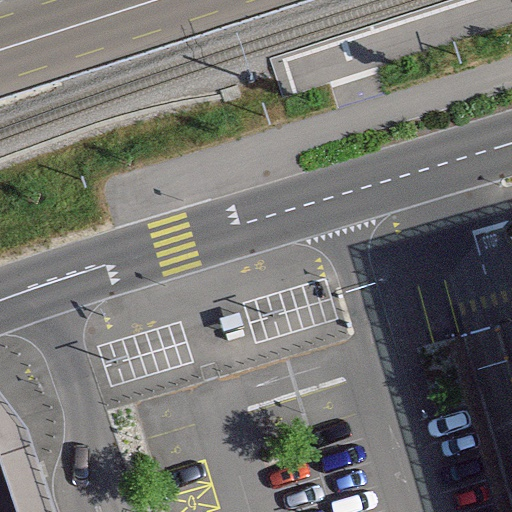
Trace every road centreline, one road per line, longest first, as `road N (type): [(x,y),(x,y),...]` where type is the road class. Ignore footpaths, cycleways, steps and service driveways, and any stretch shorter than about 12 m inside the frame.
road 1 (unclassified): [(0,300),(511,144)]
road 2 (primary): [(155,0),(0,49)]
